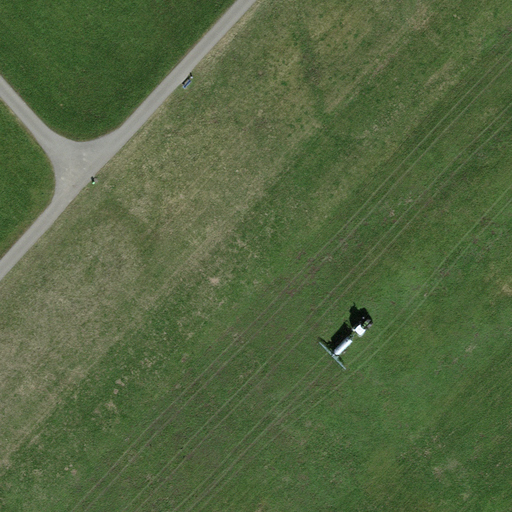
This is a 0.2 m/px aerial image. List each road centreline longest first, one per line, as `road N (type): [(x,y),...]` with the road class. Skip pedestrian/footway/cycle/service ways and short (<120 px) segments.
road 1 (track): [(244,0),(81,176)]
road 2 (track): [(81,176),(0,86)]
road 3 (track): [(81,176),(0,265)]
